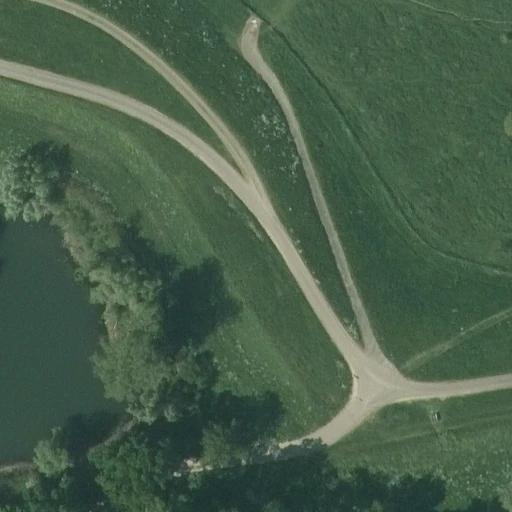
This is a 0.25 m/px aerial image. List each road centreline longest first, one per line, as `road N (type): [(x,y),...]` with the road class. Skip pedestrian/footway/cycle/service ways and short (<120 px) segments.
road 1 (unclassified): [(381,394),(270,222),(205,153),(122,104),(0,69)]
road 2 (track): [(45,0),(114,31),(176,83),(232,144),(270,222)]
road 3 (unclassified): [(96,511),(162,476),(302,450),(381,394)]
road 4 (unclassified): [(511,381),(381,394)]
